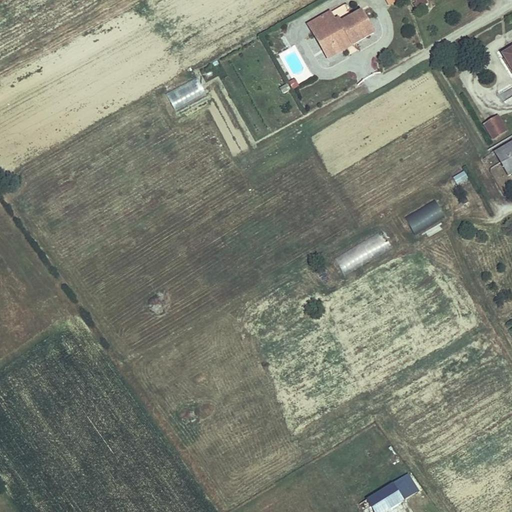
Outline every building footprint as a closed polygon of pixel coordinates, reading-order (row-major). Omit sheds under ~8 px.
[(426,3),(424,0),(415,0),(417,2),(414,4),(416,9),(426,3)] [(345,5),(308,26),(313,35),(319,31),(327,45),(331,43),(335,50),(345,44),(345,42),(349,40),(352,45),(373,33),(361,12),(352,17),(345,5)] [(319,31),(313,35),(328,59),(352,45),(349,40),(345,42),(345,44),(335,50),(331,43),(327,45),(319,31)] [(165,92),(173,109),(205,95),(198,78),(165,92)] [(505,131),(496,117),(485,125),(493,138),(505,131)] [(511,141),(494,153),(508,176),(511,173),(511,141)] [(455,185),(468,179),(465,171),(451,177),(455,185)] [(414,234),(445,217),(435,199),(404,217),(414,234)] [(381,229),(334,259),(344,276),(392,246),(381,229)] [(393,485),(404,503),(418,494),(408,476),(393,485)] [(368,501),(374,511),(388,511),(404,503),(393,485),(368,501)] [(374,511),(368,501),(360,505),(364,511),(374,511)]
